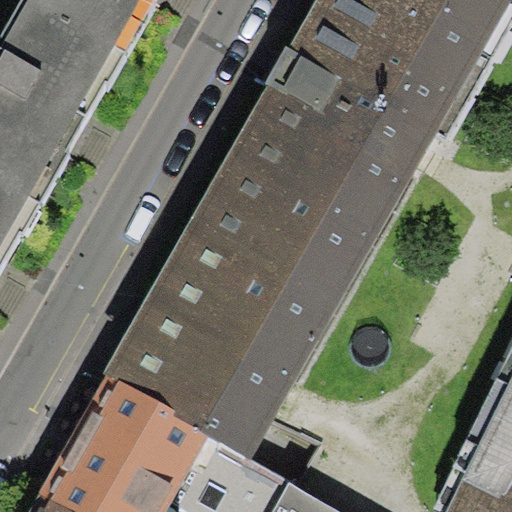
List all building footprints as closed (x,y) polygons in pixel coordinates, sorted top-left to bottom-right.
[(24,0),(21,7),(120,63),(155,0),(24,0)] [(108,392),(239,466),(505,0),(329,0),(291,68),(281,62),(267,86),(261,98),(271,103),(107,391),(108,392)] [(120,63),(21,7),(0,42),(0,195),(33,215),(71,148),(120,63)] [(0,272),(33,215),(0,195),(0,272)] [(276,511),(285,496),(238,469),(239,466),(108,392),(65,467),(40,511),(160,511),(164,506),(174,511),(276,511)] [(511,511),(511,392),(452,511),(511,511)] [(276,511),(313,511),(285,496),(276,511)]
